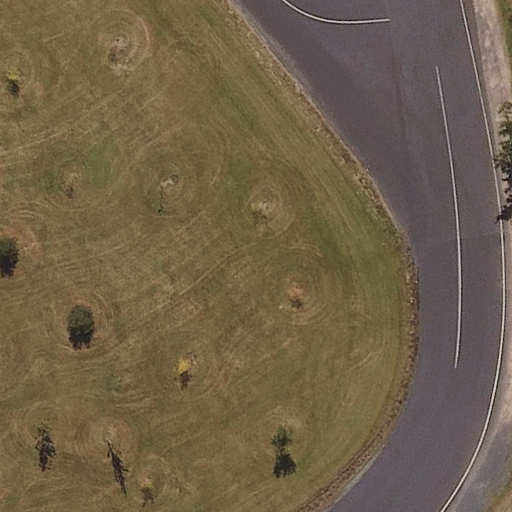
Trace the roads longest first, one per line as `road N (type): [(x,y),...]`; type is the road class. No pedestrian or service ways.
road 1 (unclassified): [(426,11),(459,218),(455,362),(442,427),(385,511)]
road 2 (residential): [(286,0),(321,17),(426,11)]
